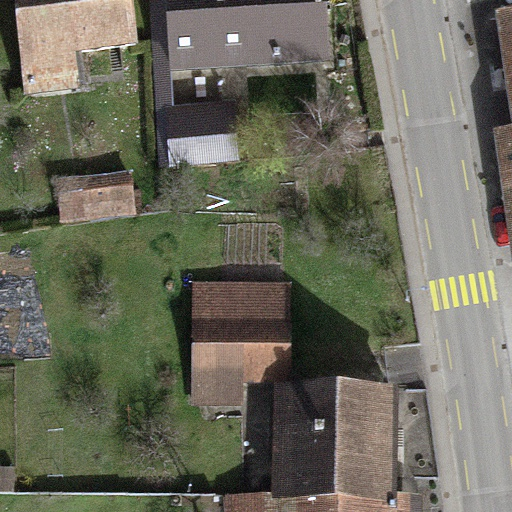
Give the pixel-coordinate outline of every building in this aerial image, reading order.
[(128,0),(23,0),(32,98),(79,94),(77,63),(133,58),(128,0)] [(327,0),(175,0),(178,82),(330,78),(327,0)] [(238,123),(172,124),(172,176),(239,175),(238,123)] [(128,177),(60,179),(61,225),(130,222),(128,177)] [(199,297),(197,413),(242,414),(243,384),(290,385),(292,298),(199,297)] [(276,511),(393,511),(395,407),(278,405),(276,511)]
